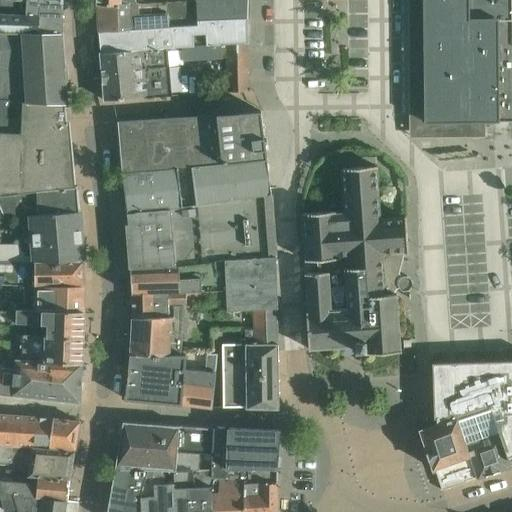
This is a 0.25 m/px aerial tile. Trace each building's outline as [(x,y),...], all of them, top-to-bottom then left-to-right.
[(0,0),(0,35),(22,36),(62,34),(63,1),(26,0),(0,0)] [(97,0),(97,5),(187,0),(197,0),(199,21),(247,18),(248,0),(97,0)] [(187,0),(97,5),(99,32),(248,24),(247,18),(199,21),(197,0),(187,0)] [(511,0),(423,0),(424,18),(424,24),(424,47),(424,50),(424,52),(424,76),(424,81),(425,105),(425,110),(425,123),(438,123),(443,123),(467,122),(499,122),(499,119),(511,118),(511,0)] [(99,32),(101,54),(168,48),(195,46),(224,44),(248,43),(248,24),(99,32)] [(3,103),(65,105),(67,105),(65,64),(62,34),(22,36),(0,35),(0,112),(2,112),(3,103)] [(248,43),(224,44),(225,92),(250,91),(248,43)] [(168,48),(101,54),(105,100),(172,96),(168,48)] [(22,121),(67,122),(66,111),(65,105),(3,103),(2,112),(0,112),(0,132),(0,128),(22,129),(22,121)] [(178,167),(191,166),(267,159),(261,111),(217,114),(217,115),(118,121),(123,173),(178,167)] [(0,194),(77,188),(77,186),(75,186),(70,122),(67,122),(22,121),(22,129),(0,128),(0,132),(0,194)] [(243,200),(272,196),(267,159),(191,166),(197,207),(243,200)] [(403,277),(402,277),(400,274),(405,253),(409,252),(406,217),(380,219),(377,166),(342,169),(345,212),(335,213),(335,212),(303,214),(306,261),(316,260),(319,273),(306,274),(309,313),(307,313),(309,350),(356,346),(356,350),(365,350),(365,353),(401,351),(397,294),(395,294),(395,291),(399,288),(400,289),(401,290),(403,291),(404,292),(406,292),(407,292),(409,291),(410,290),(412,289),(413,287),(413,286),(413,284),(413,283),(413,282),(412,280),(411,278),(409,277),(407,277),(405,276),(403,277)] [(128,215),(183,209),(178,167),(123,173),(128,215)] [(0,218),(28,217),(79,212),(77,188),(0,194),(0,218)] [(227,312),(253,310),(278,308),(276,257),(272,196),(243,200),(197,207),(183,209),(128,215),(129,225),(127,225),(130,263),(130,268),(174,266),(225,260),(226,272),(226,273),(226,291),(227,312)] [(0,261),(83,260),(79,212),(28,217),(31,257),(25,257),(25,254),(18,244),(0,244),(0,261)] [(0,284),(24,286),(24,289),(31,290),(85,286),(83,260),(0,261),(0,284)] [(202,291),(226,291),(226,273),(226,272),(225,260),(174,266),(130,268),(130,269),(131,286),(132,294),(187,292),(202,291)] [(0,309),(17,310),(85,312),(85,286),(31,290),(24,289),(25,304),(12,303),(12,302),(0,301),(0,309)] [(187,304),(187,292),(132,294),(133,319),(132,319),(130,355),(131,355),(181,355),(182,332),(187,332),(188,318),(183,318),(184,304),(187,304)] [(253,310),(255,344),(279,343),(278,308),(253,310)] [(8,351),(8,357),(83,360),(85,312),(17,310),(17,324),(48,324),(48,336),(24,334),(23,352),(8,351)] [(279,343),(255,344),(222,344),(224,408),(247,407),(246,409),(280,409),(279,343)] [(206,369),(186,368),(182,404),(212,408),(218,354),(207,353),(206,369)] [(187,355),(181,355),(131,355),(126,399),(182,404),(186,368),(187,355)] [(1,363),(0,374),(0,393),(82,403),(83,360),(8,357),(2,356),(1,363)] [(437,418),(437,425),(458,418),(467,445),(478,479),(511,468),(511,467),(511,360),(491,361),(432,363),(434,418),(437,418)] [(0,446),(75,451),(80,422),(54,419),(0,414),(0,446)] [(467,445),(458,418),(437,425),(420,430),(433,470),(435,469),(442,490),(477,478),(478,479),(467,445)] [(145,511),(146,486),(148,467),(175,469),(191,470),(193,470),(200,470),(201,454),(213,454),(213,427),(212,427),(211,428),(136,422),(123,422),(121,431),(120,442),(118,443),(117,445),(115,447),(114,448),(113,450),(112,452),(112,454),(111,456),(111,459),(111,461),(111,463),(115,470),(107,511),(145,511)] [(228,428),(213,427),(213,454),(212,462),(212,478),(219,479),(245,481),(245,485),(263,486),(263,482),(277,483),(278,483),(278,469),(280,430),(228,428)] [(0,464),(9,465),(9,463),(27,464),(26,477),(68,480),(70,480),(75,451),(0,446),(0,464)] [(188,511),(189,486),(175,485),(175,469),(148,467),(146,486),(145,511),(188,511)] [(188,511),(212,511),(212,493),(212,486),(196,487),(193,470),(191,470),(175,469),(175,485),(189,486),(188,511)] [(0,495),(25,496),(25,499),(31,499),(66,500),(68,480),(26,477),(26,479),(0,477),(0,495)] [(212,511),(243,511),(245,485),(245,481),(219,479),(219,493),(212,493),(212,511)] [(245,485),(243,511),(277,511),(277,483),(263,482),(263,486),(245,485)] [(0,495),(0,511),(31,511),(31,499),(25,499),(25,496),(0,495)] [(65,511),(67,500),(66,500),(31,499),(31,511),(65,511)]
